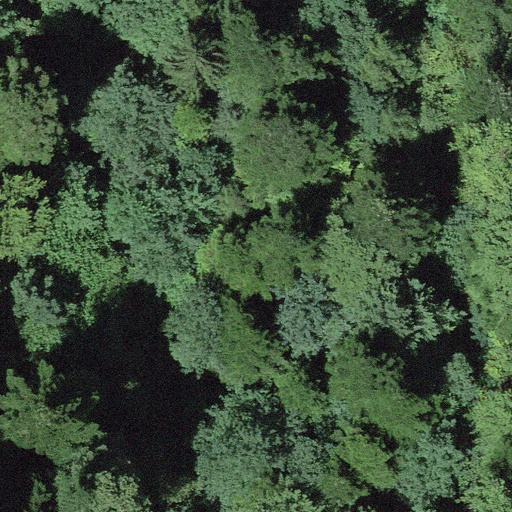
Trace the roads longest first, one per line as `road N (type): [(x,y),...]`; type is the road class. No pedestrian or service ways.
road 1 (track): [(30,0),(187,511)]
road 2 (track): [(472,511),(460,325),(421,0)]
